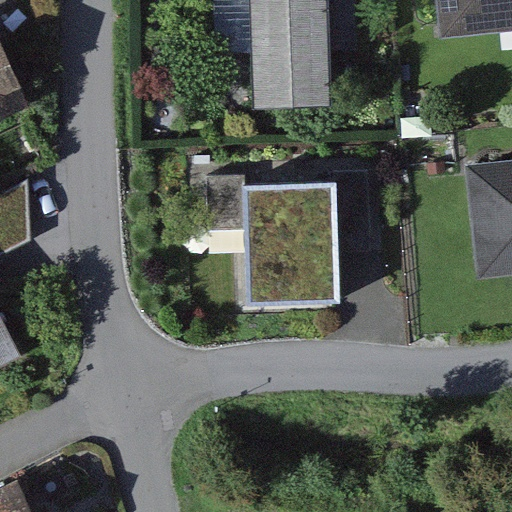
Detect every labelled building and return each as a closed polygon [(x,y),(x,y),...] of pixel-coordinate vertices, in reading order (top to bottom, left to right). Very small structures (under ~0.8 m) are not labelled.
[(240,0),(243,102),(327,101),(326,49),(324,0),(240,0)] [(324,0),(326,49),(350,48),(348,0),(324,0)] [(511,0),(440,0),(446,68),(511,62),(511,0)] [(0,56),(0,163),(45,147),(11,52),(0,56)] [(511,168),(467,172),(475,276),(511,272),(511,168)] [(239,190),(244,298),(337,294),(335,248),(353,247),(370,247),(367,173),(332,174),(332,186),(239,190)] [(0,392),(22,382),(0,336),(0,392)]
